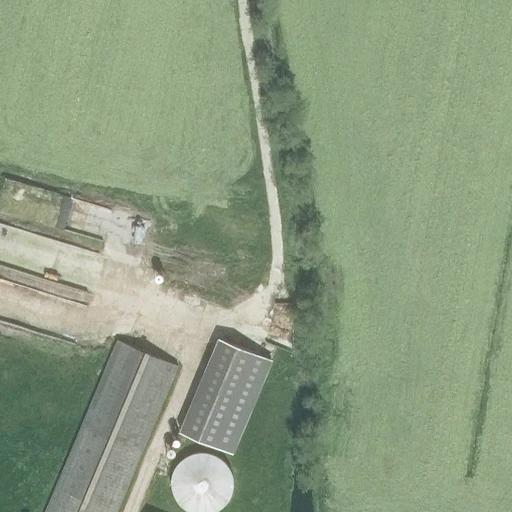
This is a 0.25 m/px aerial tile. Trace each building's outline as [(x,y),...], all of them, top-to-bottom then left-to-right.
[(29,232),(21,256),(56,268),(65,243),(29,232)] [(148,290),(145,301),(209,322),(213,312),(148,290)] [(117,511),(178,366),(119,341),(46,511),(117,511)] [(191,397),(177,430),(232,452),(245,420),(191,397)] [(191,511),(193,511),(238,502),(231,471),(212,475),(210,467),(204,469),(207,484),(186,489),(191,511)]
